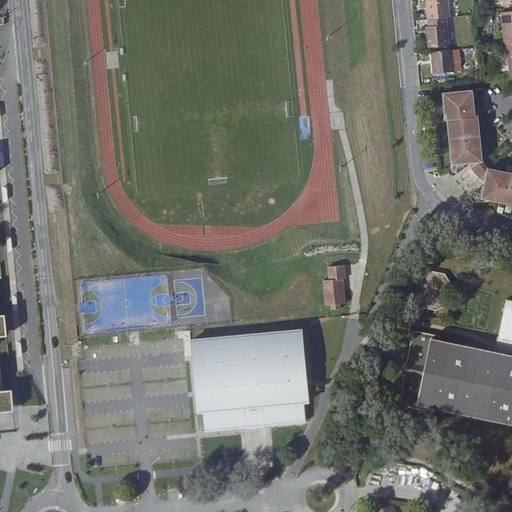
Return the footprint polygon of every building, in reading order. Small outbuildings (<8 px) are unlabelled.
[(434,0),(412,0),(416,28),(417,28),(434,26),(437,25),(434,0)] [(486,0),(488,12),(507,10),(506,1),(505,0),(486,0)] [(489,52),(493,52),(509,50),(508,38),(510,38),(507,17),(486,20),(489,52)] [(417,56),(437,54),(434,26),(417,28),(417,34),(415,35),(417,56)] [(511,57),(511,49),(509,50),(493,52),(494,59),(511,57)] [(478,50),(465,50),(465,68),(478,68),(478,50)] [(511,57),(494,59),(497,84),(511,82),(511,57)] [(440,79),(438,58),(417,60),(419,81),(440,79)] [(466,196),(463,203),(461,203),(460,203),(459,204),(458,205),(458,206),(458,208),(459,209),(459,210),(461,211),(473,211),(473,208),(511,215),(511,216),(511,185),(475,178),(468,170),(464,125),(461,126),(458,100),(430,103),(432,124),(432,127),(434,128),(439,171),(436,171),(435,181),(435,182),(435,183),(436,184),(437,185),(439,186),(440,185),(441,185),(443,184),(443,183),(444,182),(450,178),(449,174),(457,173),(457,177),(467,189),(472,190),(471,197),(466,196)] [(343,279),(342,270),(338,266),(326,267),(327,280),(322,281),(323,305),(329,305),(329,309),(338,309),(338,304),(343,304),(342,288),(339,288),(339,279),(341,279),(343,279)] [(418,268),(411,304),(435,309),(445,303),(447,289),(448,289),(449,288),(450,287),(450,286),(450,285),(442,272),(418,268)] [(436,341),(437,339),(438,335),(411,329),(396,404),(422,409),(423,406),(424,403),(511,421),(511,299),(504,298),(497,336),(495,335),(492,350),(503,352),(503,354),(436,341)] [(302,330),(190,341),(196,411),(202,410),(204,429),(305,421),(303,402),(308,401),(302,330)] [(492,350),(437,339),(436,341),(503,354),(503,352),(492,350)] [(0,412),(13,412),(11,391),(0,391),(0,412)] [(511,421),(424,403),(423,406),(511,423),(511,421)] [(375,511),(396,511),(392,502),(375,510),(375,511)]
